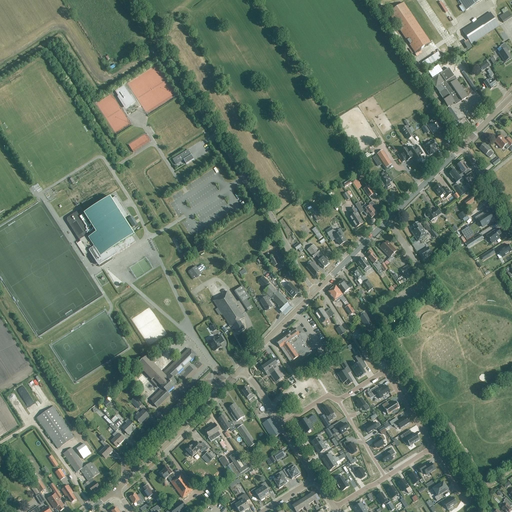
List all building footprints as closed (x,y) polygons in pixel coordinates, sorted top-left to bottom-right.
[(459,0),(466,10),(482,0),(459,0)] [(430,43),(404,3),(389,13),(415,53),(430,43)] [(503,23),(511,17),(511,16),(506,8),(501,11),(503,14),(499,17),(503,23)] [(471,45),(499,26),(490,13),(462,32),(471,45)] [(463,15),(456,20),(460,25),(467,20),(463,15)] [(498,53),(505,63),(511,58),(508,52),(510,51),(505,43),(500,47),(502,50),(498,53)] [(460,61),(468,72),(471,70),(465,61),(463,59),(460,61)] [(483,71),(489,67),(485,62),(479,66),(483,71)] [(438,65),(428,72),(433,79),(431,81),(436,88),(440,93),(439,94),(444,101),(443,101),(448,107),(454,103),(455,104),(461,100),(461,101),(468,97),(463,91),(465,89),(462,85),(460,86),(456,80),(453,77),(454,76),(449,69),(443,72),(438,65)] [(489,80),(483,84),(488,91),(489,91),(492,89),(491,88),(496,85),(493,80),(492,78),(491,77),(494,75),(490,70),(487,72),(489,75),(487,77),(489,80)] [(462,73),(474,92),(477,90),(465,71),(462,73)] [(124,86),(115,92),(126,109),(135,103),(124,86)] [(447,110),(456,122),(459,121),(450,108),(447,110)] [(432,121),(427,124),(433,134),(436,132),(438,135),(445,131),(438,121),(434,124),(432,121)] [(406,127),(401,130),(408,140),(413,137),(406,127)] [(477,140),(481,135),(476,132),(472,137),(477,140)] [(508,149),(511,145),(511,141),(509,138),(506,141),(502,136),(496,142),(502,149),(505,147),(508,149)] [(423,146),(430,156),(432,154),(432,155),(435,154),(434,153),(437,151),(435,149),(438,147),(434,141),(431,142),(430,142),(423,146)] [(485,144),(479,149),(486,155),(489,158),(493,154),(490,151),(491,150),(485,144)] [(406,148),(415,161),(421,157),(420,156),(423,154),(418,147),(415,149),(414,147),(408,151),(406,148)] [(414,161),(415,161),(406,148),(400,152),(401,153),(398,155),(403,162),(405,161),(406,162),(412,158),(414,161)] [(180,155),(172,160),(176,165),(183,160),(186,164),(194,160),(188,150),(180,155)] [(382,151),(377,154),(386,168),(391,164),(382,151)] [(498,158),(492,162),(495,166),(501,162),(498,158)] [(467,178),(472,175),(469,171),(469,172),(467,170),(468,169),(462,162),(457,166),(459,169),(459,170),(462,174),(465,171),(467,173),(465,175),(467,178)] [(362,170),(356,174),(359,180),(365,176),(362,170)] [(455,184),(461,180),(454,170),(448,174),(455,184)] [(390,179),(392,182),(385,172),(380,175),(382,178),(378,181),(384,191),(391,187),(387,181),(390,179)] [(439,184),(433,188),(439,197),(443,195),(445,198),(451,194),(447,189),(444,191),(439,184)] [(363,189),(369,198),(374,194),(368,185),(363,189)] [(355,196),(354,194),(357,192),(354,188),(348,192),(353,198),(355,196)] [(98,267),(100,267),(136,243),(132,237),(134,236),(123,219),(128,216),(116,196),(111,200),(109,198),(83,215),(80,210),(68,217),(67,219),(66,220),(67,222),(80,241),(76,244),(84,256),(87,253),(95,266),(97,267),(98,267)] [(467,207),(475,201),(472,197),(464,203),(467,207)] [(370,205),(367,207),(374,217),(377,214),(375,212),(378,209),(372,201),(369,204),(370,205)] [(361,207),(358,203),(355,205),(361,214),(363,212),(366,216),(368,215),(371,219),(374,217),(367,207),(365,204),(361,207)] [(456,209),(460,214),(465,210),(461,205),(456,209)] [(355,228),(362,224),(356,213),(357,213),(354,208),(349,211),(351,216),(349,218),(355,228)] [(311,212),(317,221),(321,219),(315,209),(311,212)] [(424,215),(424,216),(426,219),(428,218),(430,221),(436,218),(436,217),(440,214),(436,209),(434,211),(432,212),(430,210),(425,213),(425,214),(424,215)] [(494,220),(489,213),(484,217),(482,214),(475,218),(477,222),(478,221),(482,226),(487,223),(487,224),(494,220)] [(132,217),(128,219),(133,227),(137,224),(132,217)] [(423,226),(428,231),(432,228),(428,222),(423,226)] [(418,242),(427,236),(421,226),(420,227),(417,223),(413,226),(416,230),(412,232),(418,242)] [(469,227),(461,232),(466,241),(474,236),(469,227)] [(315,228),(312,230),(319,240),(322,237),(315,228)] [(334,232),(331,228),(325,231),(328,236),(332,234),(333,236),(335,240),(336,239),(340,245),(346,241),(342,235),(343,234),(340,230),(334,233),(334,232)] [(501,234),(499,229),(495,231),(487,236),(492,244),(500,238),(498,236),(501,234)] [(483,239),(481,235),(473,240),(476,244),(483,239)] [(391,255),(396,251),(387,241),(383,245),(382,244),(379,247),(389,258),(387,260),(390,263),(391,264),(395,259),(391,255)] [(323,268),(330,263),(326,259),(324,256),(324,257),(323,256),(313,244),(306,250),(313,258),(316,256),(320,260),(318,262),(323,268)] [(505,247),(498,251),(503,258),(509,254),(509,253),(511,251),(511,250),(509,245),(505,247)] [(424,252),(419,255),(422,259),(431,253),(429,250),(424,253),(424,252)] [(492,250),(485,254),(488,258),(495,254),(492,250)] [(375,257),(372,254),(373,253),(370,251),(366,255),(369,257),(368,257),(371,260),(374,263),(373,265),(375,267),(378,272),(381,270),(378,264),(379,263),(377,261),(378,260),(375,257)] [(280,253),(276,255),(281,263),(284,261),(280,253)] [(274,266),(278,264),(273,257),(270,259),(274,266)] [(366,272),(371,268),(363,258),(357,263),(361,268),(360,268),(362,271),(363,270),(363,271),(364,269),(366,272)] [(313,263),(307,268),(314,277),(319,273),(318,272),(319,271),(313,263)] [(409,265),(400,270),(404,276),(409,273),(409,274),(413,272),(409,265)] [(201,274),(196,267),(188,272),(193,280),(201,274)] [(363,277),(357,269),(351,273),(357,281),(360,279),(363,283),(362,283),(368,291),(373,288),(367,280),(365,276),(363,277)] [(397,282),(403,278),(401,275),(398,277),(395,274),(393,276),(397,282)] [(263,277),(258,282),(263,288),(262,289),(264,291),(281,309),(288,303),(285,300),(270,285),(263,277)] [(346,290),(352,286),(348,282),(346,284),(343,280),(337,284),(344,293),(347,291),(346,290)] [(289,282),(284,288),(293,298),(299,292),(289,282)] [(250,298),(242,286),(234,292),(241,303),(250,298)] [(337,302),(340,299),(343,303),(346,301),(336,287),(335,287),(334,287),(331,290),(328,293),(334,301),(335,300),(337,302)] [(227,292),(213,301),(218,308),(231,327),(232,326),(237,333),(244,328),(240,321),(244,318),(227,292)] [(272,306),(266,297),(260,301),(266,311),(268,309),(269,310),(269,309),(272,307),(272,306)] [(252,308),(256,305),(250,298),(246,302),(252,308)] [(287,303),(280,310),(285,316),(293,308),(287,303)] [(349,315),(355,312),(350,304),(344,307),(349,315)] [(321,323),(334,315),(330,309),(324,313),(322,309),(315,314),(321,323)] [(366,327),(372,323),(365,314),(360,317),(366,327)] [(340,336),(346,332),(341,326),(336,329),(340,336)] [(300,336),(295,329),(290,332),(289,331),(287,333),(288,334),(276,342),(290,363),(292,361),(298,357),(301,361),(311,353),(303,342),(306,340),(307,336),(305,334),(302,334),(300,336)] [(215,337),(209,342),(215,351),(216,351),(218,350),(218,349),(221,347),(220,344),(224,341),(220,335),(216,338),(215,337)] [(172,378),(196,355),(191,350),(190,351),(188,349),(162,374),(160,372),(160,371),(153,364),(156,362),(149,355),(147,357),(146,357),(137,365),(151,380),(150,381),(158,389),(158,388),(160,390),(150,400),(152,402),(152,403),(156,407),(169,395),(167,393),(174,386),(173,385),(176,382),(172,378)] [(359,364),(352,368),(358,378),(360,377),(365,374),(361,367),(365,365),(359,355),(355,357),(359,364)] [(263,366),(262,367),(265,372),(268,377),(271,376),(275,382),(284,376),(281,372),(279,370),(276,365),(279,363),(276,358),(274,360),(273,359),(269,362),(264,366),(263,366)] [(345,371),(338,375),(343,383),(346,382),(348,385),(353,382),(345,371)] [(37,390),(45,385),(40,377),(32,381),(37,390)] [(377,387),(370,391),(374,397),(377,395),(380,399),(390,393),(385,386),(379,390),(377,387)] [(252,394),(251,394),(247,387),(242,391),(246,397),(248,400),(253,397),(251,394),(252,394)] [(19,402),(22,400),(17,393),(18,392),(16,389),(12,392),(19,402)] [(142,405),(134,398),(130,402),(135,406),(138,410),(140,407),(142,405)] [(361,398),(356,401),(358,404),(357,405),(359,409),(363,407),(365,411),(369,409),(367,404),(365,405),(361,398)] [(387,403),(381,406),(387,415),(399,408),(395,402),(389,406),(387,403)] [(231,413),(233,416),(236,422),(245,416),(239,408),(238,409),(235,404),(229,408),(232,413),(231,413)] [(25,407),(22,409),(29,420),(35,416),(28,405),(25,407)] [(327,406),(322,409),(327,416),(325,417),(329,422),(333,419),(330,416),(334,413),(330,407),(328,408),(327,406)] [(52,408),(40,416),(36,419),(58,449),(74,438),(58,416),(52,408)] [(143,410),(137,416),(134,418),(140,424),(148,416),(143,410)] [(105,415),(103,418),(111,426),(113,424),(105,415)] [(309,419),(307,420),(306,419),(299,423),(305,432),(312,428),(310,425),(317,420),(314,415),(309,418),(309,419)] [(324,415),(320,418),(326,428),(330,425),(324,415)] [(223,416),(218,420),(226,431),(229,429),(231,432),(236,429),(231,422),(228,424),(223,416)] [(396,418),(390,423),(392,426),(393,425),(395,428),(399,426),(400,429),(409,423),(405,417),(398,421),(396,418)] [(272,439),(281,433),(271,418),(262,425),(272,439)] [(118,419),(113,424),(117,428),(122,423),(118,419)] [(125,422),(127,424),(122,429),(127,434),(130,432),(129,432),(131,430),(133,431),(135,429),(134,427),(135,427),(130,422),(128,419),(125,422)] [(367,427),(365,429),(367,433),(374,429),(375,430),(380,427),(378,423),(373,426),(371,423),(366,426),(367,427)] [(116,432),(118,430),(116,428),(113,424),(111,426),(110,426),(116,432)] [(214,439),(215,437),(220,434),(218,432),(219,431),(214,424),(210,426),(211,428),(205,431),(209,438),(209,437),(211,440),(213,440),(214,439)] [(338,427),(332,430),(334,434),(339,431),(341,434),(346,431),(346,429),(348,428),(346,424),(339,428),(338,427)] [(243,425),(237,429),(244,439),(250,447),(255,444),(249,435),(243,425)] [(409,431),(402,435),(409,447),(420,440),(415,433),(412,435),(409,431)] [(113,435),(115,438),(111,442),(116,447),(124,440),(116,432),(113,435)] [(100,442),(105,447),(99,453),(104,458),(107,456),(106,455),(108,454),(108,455),(112,451),(104,443),(106,440),(102,435),(99,437),(102,441),(100,442)] [(379,440),(372,444),(375,448),(377,447),(378,448),(383,445),(380,442),(385,439),(382,435),(378,438),(379,440)] [(319,437),(311,442),(315,448),(323,443),(319,437)] [(203,443),(201,445),(200,446),(196,442),(190,448),(190,447),(186,451),(188,452),(186,455),(188,457),(191,455),(192,457),(197,453),(199,451),(201,453),(204,450),(205,452),(209,449),(204,444),(203,443)] [(347,442),(344,444),(346,449),(348,448),(352,455),(356,452),(355,449),(356,448),(353,444),(350,446),(347,442)] [(323,443),(315,448),(319,454),(327,449),(323,443)] [(91,454),(84,444),(76,449),(83,459),(91,454)] [(93,494),(100,489),(92,479),(99,474),(91,462),(84,467),(71,448),(63,454),(76,473),(80,470),(88,481),(87,482),(90,485),(88,486),(93,494)] [(388,454),(381,459),(384,463),(386,461),(387,463),(392,459),(390,456),(394,453),(392,450),(387,453),(388,454)] [(237,451),(230,457),(234,462),(230,465),(224,456),(219,460),(224,468),(225,468),(234,480),(241,475),(242,476),(250,470),(241,458),(241,457),(237,451)] [(204,456),(210,462),(216,456),(211,452),(209,454),(208,452),(204,456)] [(279,452),(273,455),(277,461),(283,458),(279,452)] [(330,454),(322,459),(326,465),(338,457),(336,458),(335,456),(332,458),(330,454)] [(338,457),(326,465),(329,471),(337,466),(336,463),(340,461),(338,457)] [(295,466),(293,464),(283,470),(287,477),(290,475),(292,479),(291,479),(292,479),(296,477),(295,478),(296,478),(301,475),(300,475),(297,471),(298,471),(295,466)] [(418,468),(421,473),(424,471),(426,475),(435,470),(431,464),(425,467),(423,465),(418,468)] [(356,466),(352,469),(355,473),(356,472),(361,479),(365,477),(363,474),(365,473),(361,468),(358,470),(356,466)] [(181,474),(175,479),(167,468),(160,473),(165,480),(168,478),(170,480),(169,481),(182,499),(184,498),(190,493),(193,490),(181,474)] [(60,480),(66,477),(60,469),(55,473),(60,480)] [(286,478),(282,471),(277,474),(279,477),(274,480),(279,488),(278,489),(279,489),(284,486),(284,485),(283,486),(283,485),(287,483),(286,482),(286,483),(284,479),(286,478)] [(414,473),(410,476),(411,478),(410,479),(414,485),(419,481),(414,473)] [(343,477),(336,481),(338,485),(337,486),(339,488),(340,488),(342,491),(349,487),(347,483),(346,481),(345,481),(343,477)] [(403,480),(399,483),(400,485),(399,486),(403,492),(406,490),(408,494),(412,491),(410,487),(408,488),(403,480)] [(34,483),(41,493),(44,490),(38,481),(34,483)] [(260,489),(265,498),(270,495),(266,489),(268,487),(265,482),(261,485),(263,488),(260,489)] [(56,495),(48,500),(52,506),(54,505),(58,511),(59,511),(60,511),(64,509),(61,505),(62,504),(59,499),(61,498),(57,491),(57,490),(53,483),(49,486),(54,492),(54,493),(56,495)] [(440,495),(448,490),(443,483),(433,489),(437,496),(434,498),(437,501),(442,498),(440,495)] [(67,496),(71,503),(76,500),(71,494),(73,492),(68,486),(61,490),(66,497),(67,496)] [(146,498),(153,494),(147,486),(142,489),(145,493),(144,493),(146,498)] [(392,487),(388,489),(390,492),(388,493),(392,499),(397,495),(392,487)] [(265,498),(260,489),(257,491),(255,488),(251,491),(254,496),(257,495),(260,501),(265,498)] [(46,501),(40,493),(35,497),(41,505),(46,501)] [(308,494),(307,495),(312,503),(315,501),(317,505),(319,504),(317,500),(313,493),(309,495),(308,494)] [(136,494),(129,498),(131,500),(134,504),(136,503),(138,505),(144,501),(140,494),(137,496),(136,494)] [(244,494),(237,499),(239,502),(245,511),(249,508),(245,502),(248,500),(244,494)] [(381,494),(377,496),(379,499),(377,500),(381,506),(387,502),(381,494)] [(302,500),(309,510),(311,509),(308,505),(312,503),(307,495),(305,497),(305,498),(302,500)] [(443,503),(449,511),(452,510),(451,508),(457,504),(452,497),(443,503)] [(505,511),(511,511),(511,508),(509,506),(511,504),(506,498),(504,501),(505,501),(503,503),(505,506),(502,509),(505,511)] [(298,500),(296,502),(301,509),(305,507),(307,511),(309,510),(302,500),(299,502),(298,500)] [(170,510),(170,511),(179,511),(186,507),(182,501),(170,510)] [(242,511),(245,511),(239,502),(237,504),(235,502),(230,504),(234,510),(236,508),(239,511),(242,511)] [(301,509),(296,502),(294,503),(295,504),(292,506),(295,511),(298,511),(301,509)] [(361,503),(353,508),(355,511),(360,511),(367,507),(366,505),(364,507),(361,503)]
